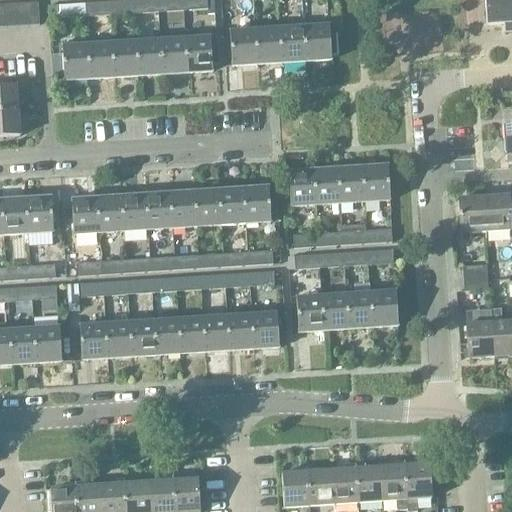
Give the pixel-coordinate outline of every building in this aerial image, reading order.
[(143,1),(144,15),(159,14),(159,0),(143,1)] [(167,0),(168,13),(184,12),(182,0),(167,0)] [(192,0),(193,11),(208,10),(207,0),(192,0)] [(511,0),(485,0),(487,26),(505,25),(505,34),(511,33),(511,0)] [(118,3),(119,16),(135,15),(134,2),(118,3)] [(93,4),(94,18),(110,17),(109,3),(93,4)] [(27,4),(16,5),(17,28),(28,27),(27,4)] [(39,26),(38,4),(27,4),(28,27),(39,26)] [(16,5),(5,6),(6,28),(17,28),(16,5)] [(69,6),(70,19),(86,18),(85,5),(69,6)] [(329,27),(304,29),(306,64),(331,62),(331,57),(337,56),(337,57),(338,57),(337,36),(336,36),(336,37),(330,37),(329,27)] [(304,29),(280,30),(282,66),(306,64),(304,29)] [(280,30),(255,32),(257,67),(282,66),(280,30)] [(257,67),(255,32),(230,34),(233,69),(257,67)] [(211,40),(185,41),(187,76),(213,74),(211,40)] [(185,41),(161,43),(163,77),(187,76),(185,41)] [(161,43),(136,44),(139,79),(163,77),(161,43)] [(136,44),(111,46),(113,80),(139,79),(136,44)] [(111,46),(87,47),(89,81),(113,80),(111,46)] [(89,81),(87,47),(62,48),(64,83),(89,81)] [(0,87),(0,113),(19,112),(17,86),(0,87)] [(232,111),(233,135),(245,134),(244,111),(232,111)] [(19,112),(0,113),(0,138),(20,137),(19,112)] [(388,168),(362,170),(364,204),(390,203),(388,168)] [(362,170),(338,171),(341,206),(364,204),(362,170)] [(338,171),(313,173),(315,207),(341,206),(338,171)] [(315,207),(313,173),(289,174),(290,209),(315,207)] [(268,189),(244,191),(245,225),(271,224),(268,189)] [(244,191),(218,192),(221,227),(245,225),(244,191)] [(218,192),(194,194),(197,228),(221,227),(218,192)] [(194,194),(170,195),(172,230),(197,228),(194,194)] [(170,195),(146,197),(148,231),(172,230),(170,195)] [(146,197),(121,198),(123,233),(148,231),(146,197)] [(51,198),(26,199),(28,235),(53,233),(51,198)] [(121,198),(96,200),(99,234),(123,233),(121,198)] [(510,230),(509,218),(508,207),(508,198),(482,200),(485,234),(510,233),(510,230)] [(26,199),(1,201),(3,236),(28,235),(26,199)] [(99,234),(96,200),(71,201),(73,236),(99,234)] [(459,236),(485,234),(482,200),(457,201),(459,236)] [(383,244),(382,231),(366,232),(367,245),(383,244)] [(359,246),(358,232),(342,233),(343,247),(359,246)] [(334,247),(333,234),(317,235),(318,248),(334,247)] [(309,249),(308,236),(293,237),(294,250),(309,249)] [(376,253),(377,266),(393,265),(392,252),(376,253)] [(248,267),(263,266),(263,253),(247,254),(248,267)] [(367,253),(351,254),(352,268),(368,267),(367,253)] [(239,267),(238,254),(222,255),(223,268),(239,267)] [(328,256),(329,269),(345,268),(344,255),(328,256)] [(215,269),(214,256),(199,257),(200,270),(215,269)] [(302,257),(303,271),(319,270),(318,256),(302,257)] [(174,259),(175,271),(190,270),(189,258),(174,259)] [(150,260),(151,273),(167,272),(166,259),(150,260)] [(141,274),(140,261),(125,262),(126,275),(141,274)] [(116,262),(100,263),(101,276),(117,275),(116,262)] [(92,277),(91,264),(76,265),(77,278),(92,277)] [(30,268),(31,281),(47,280),(46,267),(30,268)] [(5,269),(6,283),(22,282),(21,268),(5,269)] [(462,282),(486,280),(485,268),(461,269),(462,282)] [(274,287),(273,273),(258,274),(258,288),(274,287)] [(249,288),(248,275),(232,276),(233,289),(249,288)] [(224,290),(223,277),(208,278),(209,291),(224,290)] [(200,291),(199,278),(183,279),(184,292),(200,291)] [(176,293),(175,280),(159,281),(160,294),(176,293)] [(486,280),(462,282),(463,295),(487,293),(486,280)] [(152,294),(151,281),(135,282),(136,295),(152,294)] [(127,296),(126,283),(110,284),(111,297),(127,296)] [(87,298),(103,298),(102,284),(86,285),(87,298)] [(41,288),(42,302),(57,301),(56,287),(41,288)] [(15,290),(16,304),(32,303),(31,289),(15,290)] [(396,293),(370,295),(371,329),(398,327),(396,293)] [(370,295),(346,296),(348,330),(371,329),(370,295)] [(346,296),(321,298),(323,332),(348,330),(346,296)] [(323,332),(321,298),(296,299),(298,334),(323,332)] [(491,310),(492,325),(491,325),(493,360),(511,358),(511,324),(502,325),(502,310),(491,310)] [(276,315),(250,317),(253,351),(278,349),(276,315)] [(250,317),(226,318),(228,353),(253,351),(250,317)] [(226,318),(202,320),(205,354),(228,353),(226,318)] [(202,320),(178,321),(180,356),(205,354),(202,320)] [(178,321),(153,323),(156,358),(180,356),(178,321)] [(153,323),(128,325),(130,360),(156,358),(153,323)] [(128,325),(104,326),(106,361),(130,360),(128,325)] [(468,361),(493,360),(491,325),(465,327),(468,361)] [(106,361),(104,326),(79,328),(82,363),(106,361)] [(59,329),(33,331),(35,365),(62,363),(59,329)] [(33,331),(9,333),(11,367),(35,365),(33,331)] [(9,333),(0,333),(0,367),(11,367),(9,333)] [(404,468),(407,511),(406,511),(417,511),(417,503),(431,502),(429,467),(404,468)] [(407,511),(404,468),(379,470),(381,489),(382,505),(396,504),(397,511),(407,511)] [(382,505),(381,489),(379,470),(355,471),(357,507),(382,505)] [(330,473),(333,508),(357,507),(355,471),(330,473)] [(333,508),(330,473),(307,474),(310,510),(333,508)] [(307,474),(281,476),(283,511),(310,510),(307,474)] [(200,511),(200,504),(198,481),(173,483),(174,511),(200,511)] [(149,511),(174,511),(173,483),(148,484),(149,511)] [(125,511),(149,511),(148,484),(124,486),(125,511)] [(125,511),(124,486),(100,488),(101,511),(125,511)] [(101,511),(100,488),(75,489),(76,511),(101,511)] [(76,511),(75,489),(50,491),(51,511),(76,511)]
